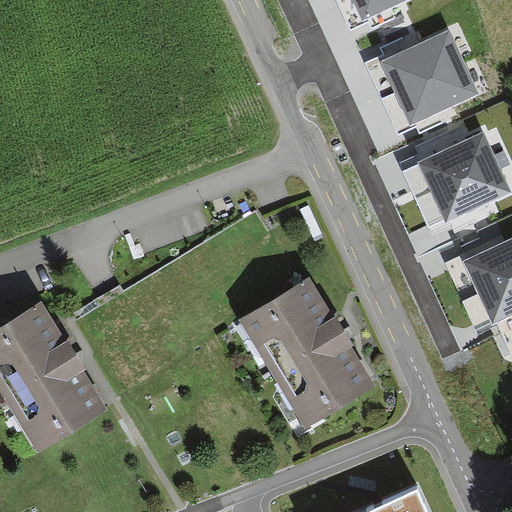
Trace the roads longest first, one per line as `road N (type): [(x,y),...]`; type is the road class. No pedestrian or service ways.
road 1 (residential): [(437,416),(245,0)]
road 2 (residential): [(196,511),(437,416)]
